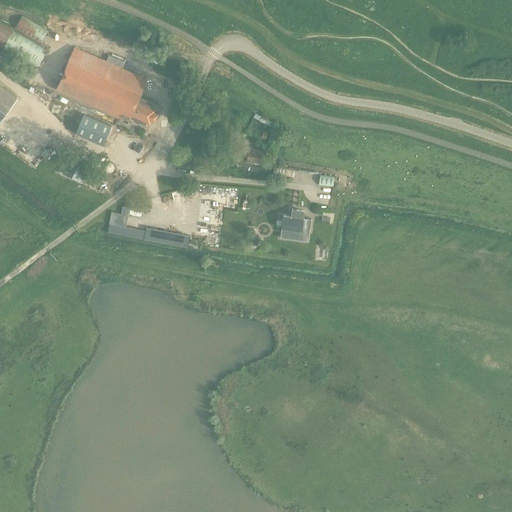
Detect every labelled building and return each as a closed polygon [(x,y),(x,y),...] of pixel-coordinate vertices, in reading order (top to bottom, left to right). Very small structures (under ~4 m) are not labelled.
[(14,29),(40,45),(48,32),(22,16),(14,29)] [(0,48),(36,70),(47,51),(0,22),(0,48)] [(154,122),(158,114),(155,113),(157,108),(138,99),(147,79),(75,48),(57,90),(129,121),(131,117),(150,125),(152,121),(154,122)] [(0,86),(0,121),(17,98),(0,86)] [(112,126),(84,114),(75,136),(102,148),(112,126)] [(239,147),(238,154),(237,165),(262,168),(262,163),(263,163),(265,151),(239,147)] [(69,160),(64,172),(81,180),(87,168),(69,160)] [(275,165),(273,175),(294,179),(296,169),(275,165)] [(320,175),(319,185),(333,187),(334,177),(320,175)] [(303,218),(304,211),(297,211),(296,218),(284,216),(282,228),(302,231),(303,218)]
